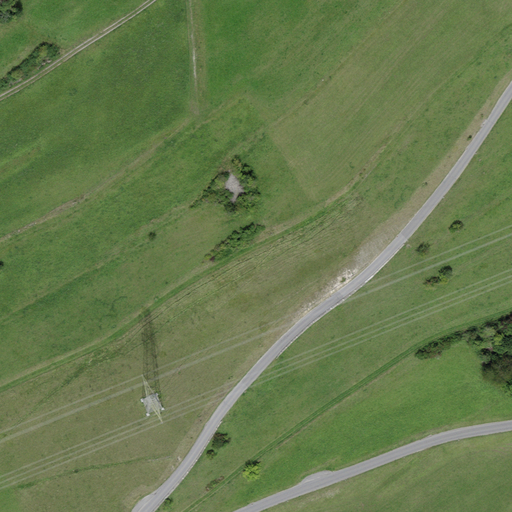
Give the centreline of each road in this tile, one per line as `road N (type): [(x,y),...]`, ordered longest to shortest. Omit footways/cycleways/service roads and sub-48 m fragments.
road 1 (track): [(511,34),(437,98),(357,192),(313,224),(172,298),(115,342),(0,398)]
road 2 (unclassified): [(152,511),(262,371),(379,270),(511,96)]
road 3 (track): [(511,315),(421,350),(195,511)]
road 4 (unclassified): [(511,432),(445,444),(263,511)]
road 5 (track): [(160,0),(0,102)]
